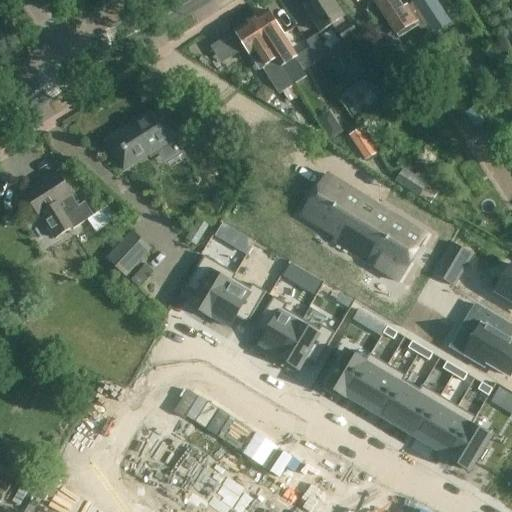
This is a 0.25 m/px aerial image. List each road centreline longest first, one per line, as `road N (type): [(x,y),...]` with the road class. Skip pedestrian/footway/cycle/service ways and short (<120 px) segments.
road 1 (residential): [(171,336),(478,511)]
road 2 (tertiary): [(70,66),(193,0)]
